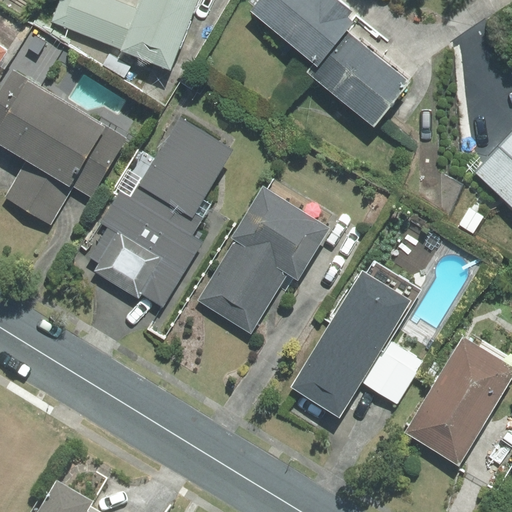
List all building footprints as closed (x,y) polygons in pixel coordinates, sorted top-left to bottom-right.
[(169,68),(192,0),(132,0),(132,3),(122,0),(61,0),(52,26),(169,68)] [(367,128),(407,81),(410,78),(363,37),(360,41),(345,28),(356,15),(338,0),(252,0),(246,8),(307,61),(299,71),(367,128)] [(129,138),(8,67),(0,79),(0,147),(25,162),(5,197),(57,227),(80,189),(94,197),(129,138)] [(105,222),(83,258),(163,307),(204,240),(190,232),(210,200),(199,193),(226,150),(178,121),(150,165),(135,156),(97,217),(105,222)] [(511,211),(511,131),(472,171),(511,211)] [(194,296),(251,330),(283,277),(294,283),(327,227),(324,225),(260,186),(194,296)] [(338,415),(358,382),(393,402),(417,360),(383,340),(406,300),(354,269),(286,384),(338,415)] [(511,307),(504,303),(492,326),(511,337),(511,307)] [(457,466),(511,373),(511,366),(460,336),(402,433),(457,466)] [(90,511),(93,507),(52,484),(35,511),(90,511)]
